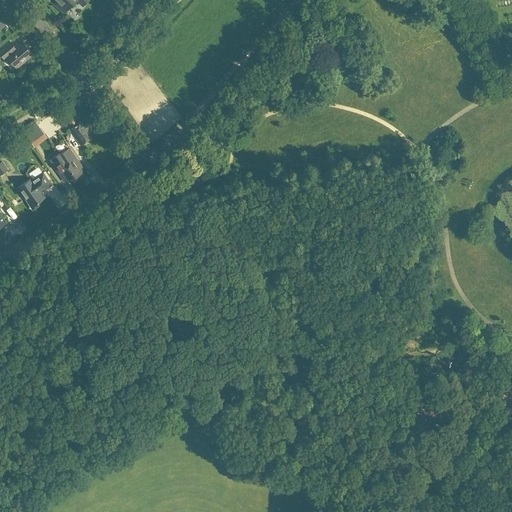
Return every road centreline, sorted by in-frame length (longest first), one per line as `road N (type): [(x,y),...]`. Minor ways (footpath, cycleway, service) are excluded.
road 1 (tertiary): [(142,161),(299,0)]
road 2 (unclassified): [(142,161),(19,0)]
road 3 (tertiary): [(0,258),(142,161)]
